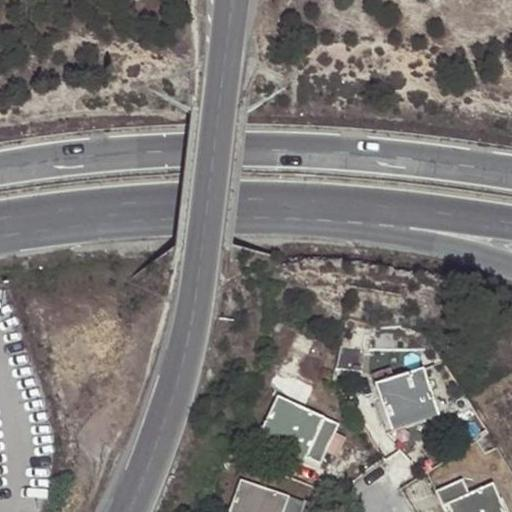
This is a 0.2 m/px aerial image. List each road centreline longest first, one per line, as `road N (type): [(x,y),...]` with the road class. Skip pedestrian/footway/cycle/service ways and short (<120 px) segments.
road 1 (primary): [(0,235),(151,223),(337,228),(427,239),(511,262)]
road 2 (primary): [(511,173),(246,147),(0,170)]
road 3 (primary): [(0,224),(231,200),(511,220)]
road 4 (secondary): [(220,70),(195,312),(124,511)]
